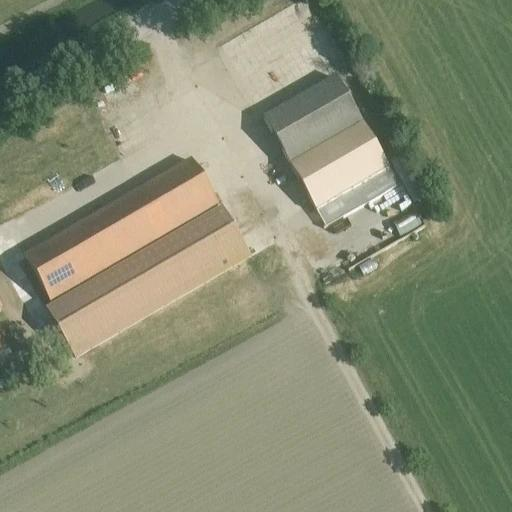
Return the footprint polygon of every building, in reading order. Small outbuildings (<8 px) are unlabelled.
[(331,14),(238,55),(246,73),(254,69),(258,77),(343,39),(331,14)] [(318,214),(391,172),(337,79),(264,121),(318,214)] [(52,305),(218,209),(192,163),(25,259),(52,305)] [(365,235),(421,210),(410,185),(354,210),(365,235)] [(221,212),(45,314),(74,364),(250,262),(221,212)] [(331,258),(351,242),(335,222),(315,238),(331,258)]
